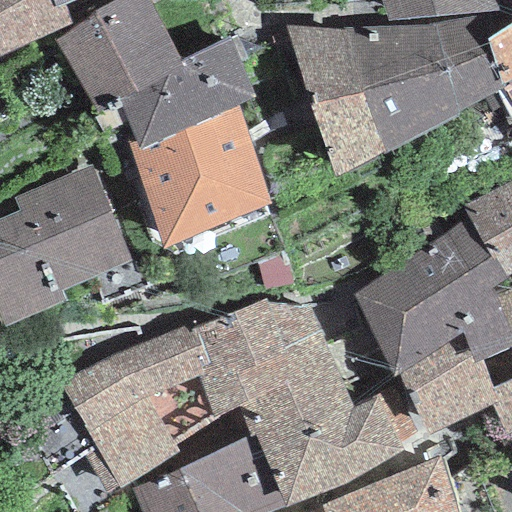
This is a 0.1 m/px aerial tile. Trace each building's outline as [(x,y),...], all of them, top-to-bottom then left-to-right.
[(0,0),(0,56),(71,23),(65,3),(53,8),(50,0),(0,0)] [(50,0),(53,8),(65,3),(74,0),(50,0)] [(145,0),(116,0),(93,13),(137,94),(182,66),(179,61),(145,0)] [(491,0),(379,0),(385,21),(498,12),(491,0)] [(76,27),(54,42),(97,117),(120,104),(137,94),(93,13),(76,27)] [(345,28),(382,151),(458,117),(457,113),(496,93),(502,88),(485,40),(477,18),(427,26),(345,28)] [(511,22),(485,40),(502,88),(511,82),(511,22)] [(345,28),(285,26),(332,177),(382,151),(345,28)] [(231,39),(179,61),(182,66),(137,94),(120,104),(135,142),(137,149),(236,105),(253,99),(231,39)] [(511,124),(511,82),(502,88),(496,93),(511,124)] [(135,142),(128,145),(162,250),(269,206),(236,105),(137,149),(135,142)] [(91,166),(13,198),(19,212),(0,219),(0,318),(4,328),(64,303),(60,292),(130,263),(91,166)] [(511,183),(461,206),(467,217),(490,262),(494,259),(506,280),(509,278),(511,275),(511,183)] [(467,217),(352,296),(355,303),(366,326),(391,377),(397,374),(462,334),(473,364),(482,361),(510,348),(511,346),(511,338),(495,297),(511,289),(511,285),(509,278),(506,280),(494,259),(490,262),(467,217)] [(511,289),(495,297),(511,338),(511,346),(510,348),(511,352),(511,289)] [(263,300),(190,329),(204,373),(197,376),(216,421),(239,410),(248,405),(235,375),(255,368),(253,363),(321,333),(313,318),(306,305),(267,304),(263,300)] [(188,324),(116,351),(144,398),(175,449),(216,421),(197,376),(204,373),(190,329),(188,324)] [(325,342),(321,333),(253,363),(255,368),(235,375),(248,405),(239,410),(248,435),(249,437),(254,436),(283,508),(405,457),(399,443),(416,433),(391,388),(353,408),(325,342)] [(462,334),(397,374),(429,437),(490,405),(506,433),(511,430),(511,378),(492,388),(482,361),(473,364),(462,334)] [(144,398),(116,351),(57,386),(96,449),(83,456),(105,492),(116,486),(118,490),(178,454),(175,449),(144,398)] [(248,435),(130,489),(139,511),(271,511),(283,508),(254,436),(249,437),(248,435)] [(511,511),(511,454),(445,477),(455,511),(511,511)] [(439,457),(320,505),(322,511),(455,511),(445,477),(439,457)]
